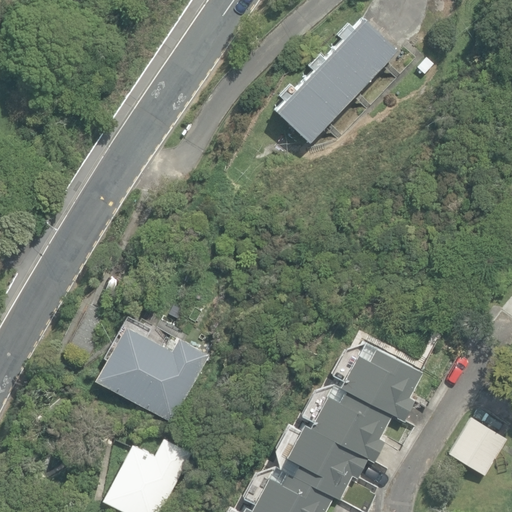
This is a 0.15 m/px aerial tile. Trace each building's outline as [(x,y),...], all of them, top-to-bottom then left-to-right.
[(274,107),(308,140),(395,48),(361,17),(352,27),(346,22),(336,33),(340,37),(322,56),(318,52),(307,64),(311,68),(293,87),(288,83),(279,92),(284,97),(274,107)] [(424,74),(433,63),(425,56),(416,66),(424,74)] [(181,268),(193,278),(204,265),(192,255),(181,268)] [(66,346),(91,358),(113,312),(88,300),(66,346)] [(93,378),(170,422),(209,354),(178,336),(170,349),(124,323),(93,378)] [(344,388),(402,420),(414,398),(407,395),(420,372),(372,345),(365,356),(355,351),(337,384),(344,388)] [(308,424),(374,461),(385,442),(378,438),(392,414),(344,388),(338,399),(325,392),(308,424)] [(446,452),(483,475),(506,437),(470,414),(446,452)] [(333,495),(337,498),(351,474),(356,477),(367,457),(308,424),(302,421),(283,454),(294,461),(289,470),(333,495)] [(101,499),(126,511),(158,511),(190,451),(161,436),(152,454),(131,442),(101,499)] [(258,511),(323,511),(333,495),(289,470),(285,468),(277,482),(264,474),(247,505),(258,511)] [(258,511),(247,505),(243,503),(237,511),(258,511)]
